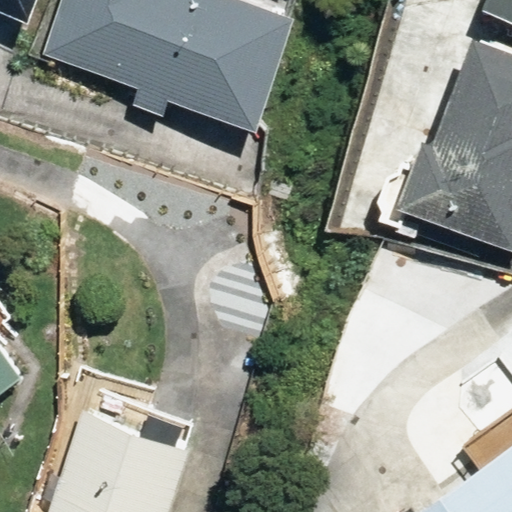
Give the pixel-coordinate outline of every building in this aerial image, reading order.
[(0,0),(0,10),(20,19),(28,0),(0,0)] [(123,102),(165,117),(171,99),(258,130),(305,0),(61,0),(42,52),(130,84),(123,102)] [(511,0),(482,0),(479,7),(511,22),(511,0)] [(409,135),(387,209),(511,246),(511,49),(466,36),(434,142),(409,135)] [(127,377),(75,359),(51,428),(71,435),(44,511),(166,511),(199,420),(121,393),(127,377)] [(0,393),(13,384),(0,366),(0,393)] [(511,511),(511,460),(504,448),(411,511),(511,511)]
